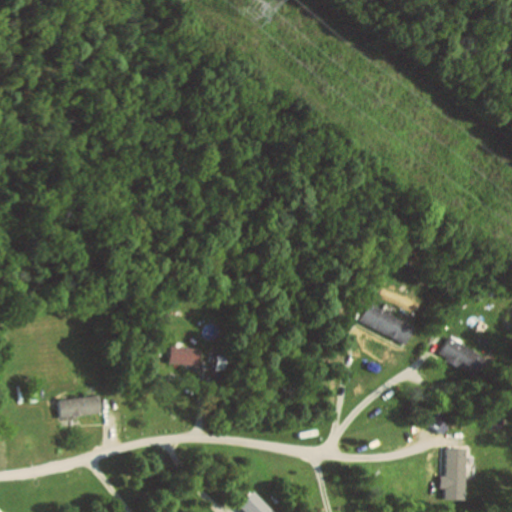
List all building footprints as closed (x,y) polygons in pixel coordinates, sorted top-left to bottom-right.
[(355,319),(403,343),(412,326),(364,301),(355,319)] [(436,353),(470,375),(481,357),(447,336),(436,353)] [(198,347),(167,346),(167,363),(197,364),(198,347)] [(56,399),(58,417),(98,413),(96,395),(56,399)] [(442,475),(437,475),(437,487),(442,488),(441,499),(461,499),(462,448),(443,447),(442,475)] [(272,511),(251,490),(237,504),(243,511),(272,511)]
